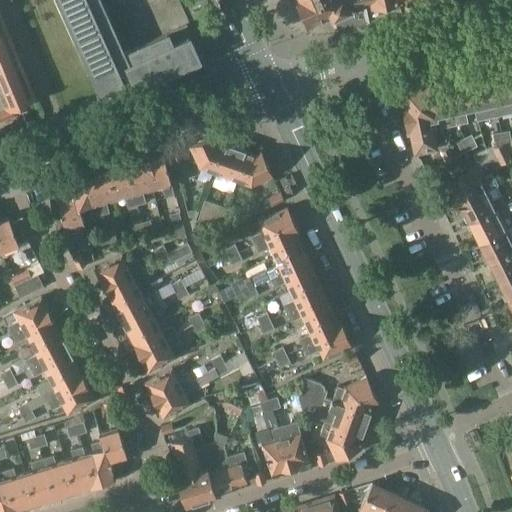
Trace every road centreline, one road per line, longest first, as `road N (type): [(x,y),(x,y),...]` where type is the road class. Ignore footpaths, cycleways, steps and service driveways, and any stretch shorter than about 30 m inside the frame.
road 1 (secondary): [(268,84),(436,449)]
road 2 (residential): [(511,406),(351,61)]
road 3 (residential): [(133,482),(151,450),(147,420),(96,317),(70,297),(25,216),(8,167)]
road 4 (tertiary): [(8,167),(268,84)]
road 5 (residential): [(200,511),(324,471),(343,478),(436,449)]
road 6 (tertiary): [(351,61),(511,26)]
